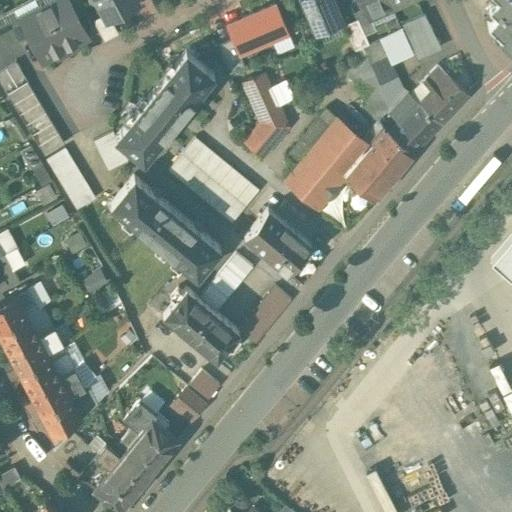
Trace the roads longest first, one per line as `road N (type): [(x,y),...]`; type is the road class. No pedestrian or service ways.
road 1 (tertiary): [(161,511),(511,111)]
road 2 (residential): [(104,511),(27,444),(0,392)]
road 3 (residential): [(226,0),(116,58)]
road 4 (residential): [(454,0),(489,84),(511,105)]
